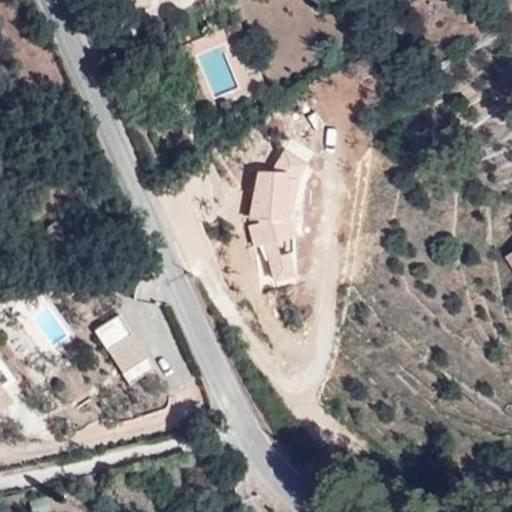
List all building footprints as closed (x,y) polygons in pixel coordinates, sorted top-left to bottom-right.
[(124,0),(126,8),(152,2),(151,0),(124,0)] [(33,223),(47,241),(64,227),(50,210),(33,223)] [(64,227),(47,241),(60,258),(82,241),(69,223),(64,227)] [(145,324),(132,304),(107,321),(120,341),(145,324)] [(145,324),(120,341),(135,363),(160,346),(145,324)] [(168,358),(160,346),(135,363),(143,374),(168,358)] [(0,396),(5,404),(25,390),(0,355),(0,396)]
